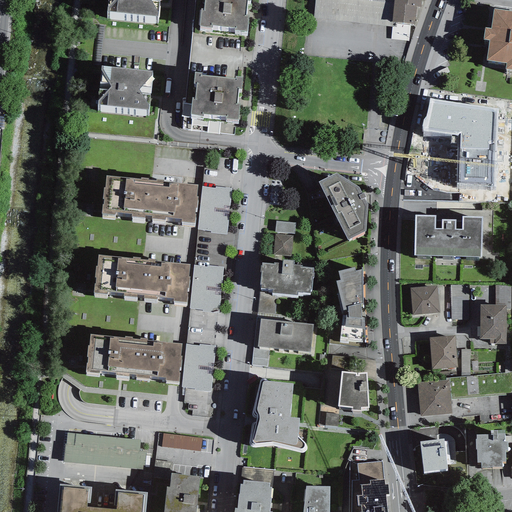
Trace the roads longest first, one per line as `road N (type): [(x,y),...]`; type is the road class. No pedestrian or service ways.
road 1 (unknown): [(68,396),(173,374),(188,345),(193,266),(185,249),(153,230),(130,225),(88,241),(77,262),(68,365)]
road 2 (residential): [(225,511),(259,151)]
road 3 (secondary): [(403,511),(389,258),(395,171)]
road 4 (secondary): [(395,171),(445,0)]
road 5 (residential): [(259,151),(272,0)]
road 6 (residential): [(259,151),(395,171)]
